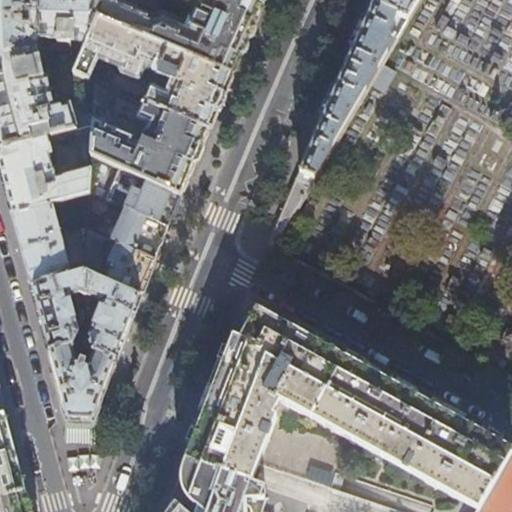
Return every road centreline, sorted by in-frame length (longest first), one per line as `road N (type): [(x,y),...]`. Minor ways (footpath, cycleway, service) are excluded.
road 1 (residential): [(511,421),(213,257)]
road 2 (residential): [(213,257),(328,0)]
road 3 (residential): [(123,511),(213,257)]
road 4 (residential): [(59,511),(0,290)]
